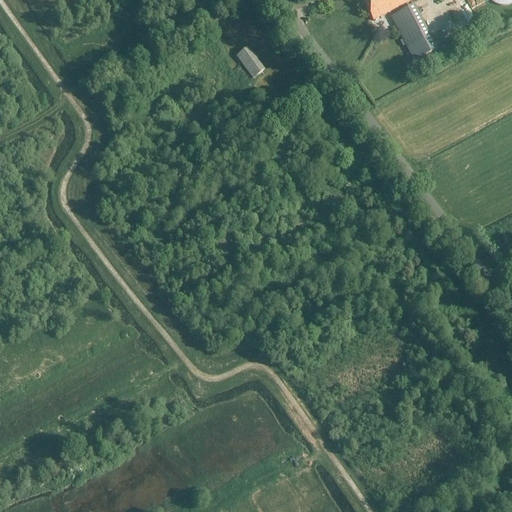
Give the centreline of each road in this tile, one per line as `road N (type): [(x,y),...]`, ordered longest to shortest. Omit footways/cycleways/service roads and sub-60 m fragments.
road 1 (track): [(370,511),(263,365),(213,379),(197,374),(71,217),(62,190),(86,125),(0,2)]
road 2 (unclassified): [(511,309),(278,0)]
